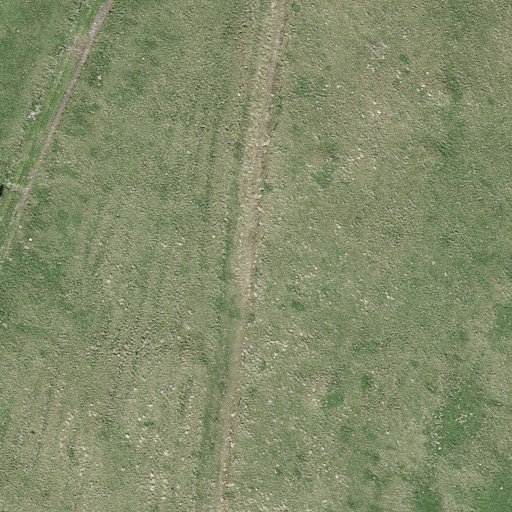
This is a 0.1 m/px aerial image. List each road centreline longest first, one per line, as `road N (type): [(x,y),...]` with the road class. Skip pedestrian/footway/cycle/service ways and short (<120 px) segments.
road 1 (track): [(259,0),(206,511)]
road 2 (track): [(97,0),(35,102),(0,198)]
